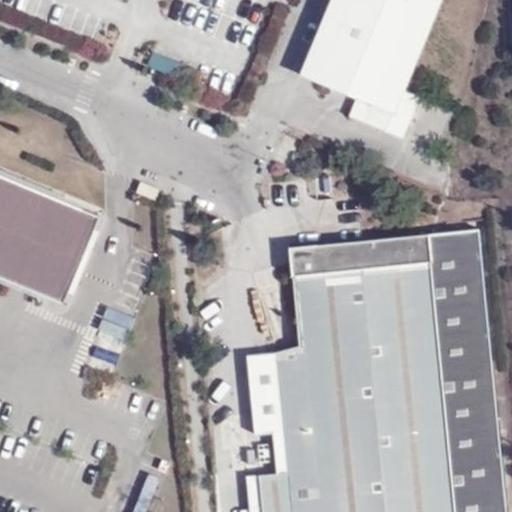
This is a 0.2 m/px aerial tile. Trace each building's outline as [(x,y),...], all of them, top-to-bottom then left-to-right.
[(370,103),(363,121),(404,137),(421,96),(405,89),(441,0),(331,0),(301,74),(357,97),(370,103)] [(350,115),(363,121),(370,103),(357,97),(350,115)] [(0,272),(66,300),(101,213),(0,170),(0,272)] [(511,511),(511,501),(485,230),(470,232),(498,511),(511,511)] [(498,511),(470,232),(295,249),(305,349),(287,354),(253,359),(260,437),(278,435),(282,478),(269,479),(272,511),(498,511)] [(252,480),(254,511),(272,511),(269,479),(252,480)]
